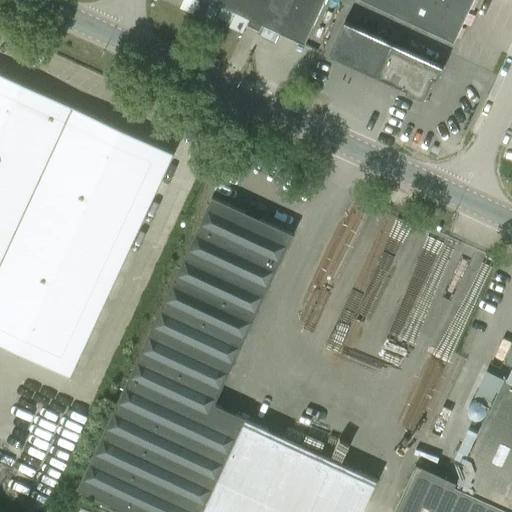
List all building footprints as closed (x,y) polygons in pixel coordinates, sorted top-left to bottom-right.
[(208,0),(209,0),(304,44),(324,0),(208,0)] [(361,0),(454,43),(473,0),(361,0)] [(443,67),(345,21),(330,54),(405,89),(405,91),(423,99),(433,77),(437,79),(443,67)] [(401,34),(392,30),(387,39),(397,44),(401,34)] [(172,152),(0,72),(0,343),(69,375),(172,152)] [(244,215),(245,212),(212,197),(79,487),(131,511),(362,511),(377,480),(245,418),(214,404),(292,234),(259,218),(258,221),(244,215)] [(511,511),(511,380),(505,377),(455,486),(414,467),(393,511),(511,511)]
